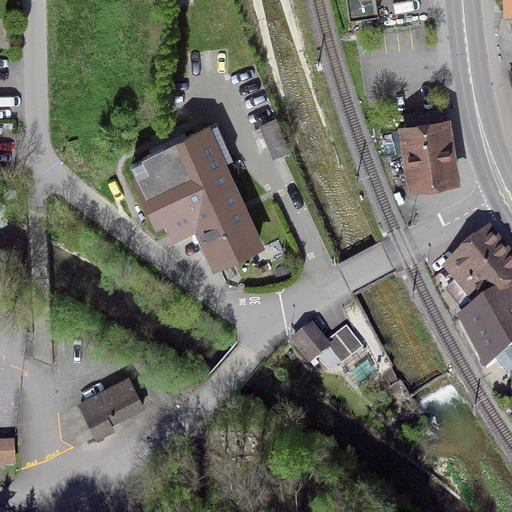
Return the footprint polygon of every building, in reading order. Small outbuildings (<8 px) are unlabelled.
[(344,0),(348,21),(376,17),(373,0),(344,0)] [(193,110),(206,105),(196,82),(183,87),(193,110)] [(452,179),(451,179),(442,124),(443,124),(443,121),(439,121),(440,122),(405,128),(405,127),(401,127),(402,131),(403,131),(412,185),(410,186),(411,189),(414,189),(414,187),(449,182),(449,183),(452,183),(452,179)] [(271,155),(285,149),(273,122),(259,127),(271,155)] [(235,202),(203,130),(183,140),(189,154),(133,180),(160,238),(195,221),(214,264),(255,245),(235,202)] [(511,304),(503,288),(511,280),(511,263),(487,234),(448,266),(479,304),(458,320),(484,370),(511,349),(511,304)] [(339,367),(361,349),(344,328),(322,345),(326,351),(339,367)] [(309,364),(326,351),(322,345),(309,329),(291,342),(309,364)] [(110,429),(108,424),(141,407),(126,380),(78,405),(95,437),(110,429)] [(0,466),(12,466),(11,445),(0,445),(0,466)]
